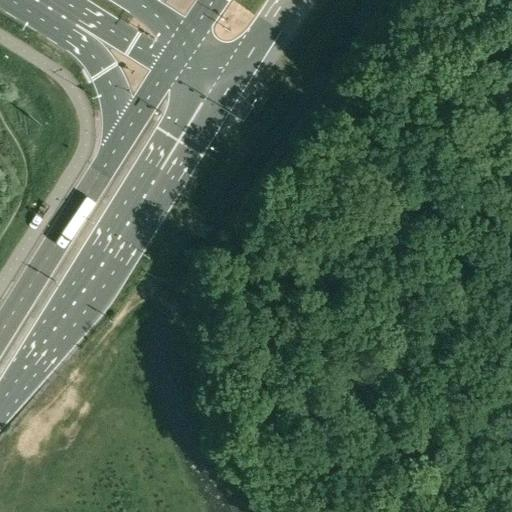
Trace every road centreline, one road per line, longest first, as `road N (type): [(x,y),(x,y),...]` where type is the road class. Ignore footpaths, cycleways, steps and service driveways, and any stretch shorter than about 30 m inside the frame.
road 1 (unclassified): [(0,410),(217,78)]
road 2 (unclassified): [(113,150),(0,333)]
road 3 (primary): [(59,0),(112,95),(113,150)]
road 4 (primary): [(60,0),(170,65)]
